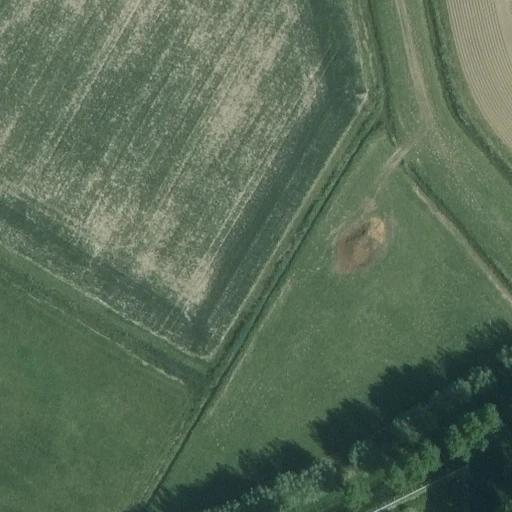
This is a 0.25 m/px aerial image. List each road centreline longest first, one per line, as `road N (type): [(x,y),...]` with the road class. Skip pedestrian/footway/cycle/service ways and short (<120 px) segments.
road 1 (track): [(403,0),(441,155),(511,233)]
road 2 (track): [(511,401),(292,511)]
